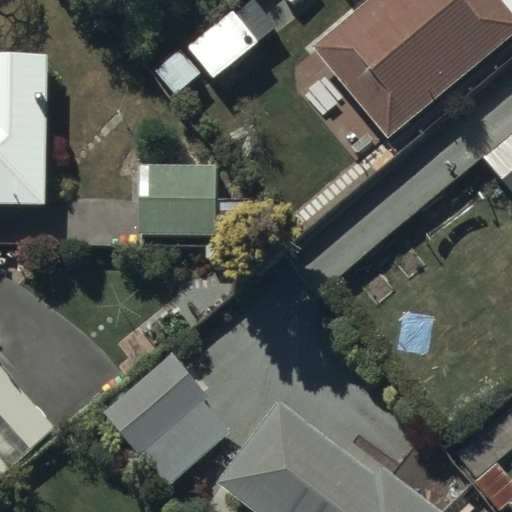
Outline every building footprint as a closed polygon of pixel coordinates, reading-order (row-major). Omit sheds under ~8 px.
[(511,0),(382,0),(314,56),(391,145),(511,44),(511,0)] [(175,104),(225,59),(204,36),(155,82),(175,104)] [(0,211),(48,212),(50,62),(0,61),(0,211)] [(511,146),(488,165),(511,194),(511,146)] [(218,171),(141,170),(140,240),(257,241),(257,204),(218,204),(218,171)] [(210,399),(176,359),(106,418),(171,494),(175,490),(187,504),(207,488),(193,471),(233,437),(205,404),(210,399)] [(0,361),(0,360),(0,482),(56,430),(0,369),(0,361)] [(344,456),(281,407),(217,489),(246,511),(434,511),(350,447),(344,456)]
